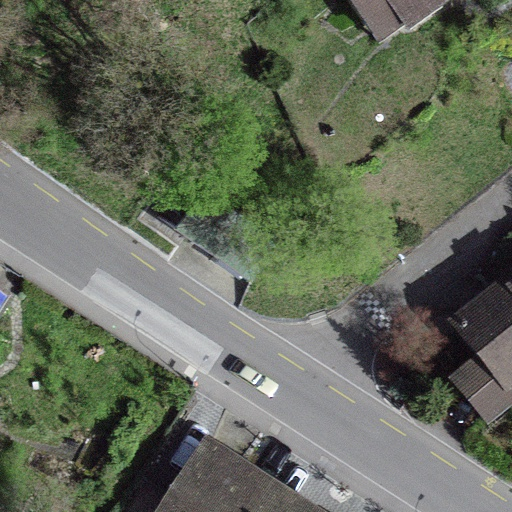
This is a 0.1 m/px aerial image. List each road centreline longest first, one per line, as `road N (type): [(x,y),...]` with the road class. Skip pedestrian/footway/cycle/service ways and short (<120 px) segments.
road 1 (tertiary): [(0,195),(298,391)]
road 2 (residential): [(511,200),(389,297),(298,391)]
road 3 (tertiary): [(298,391),(487,511)]
